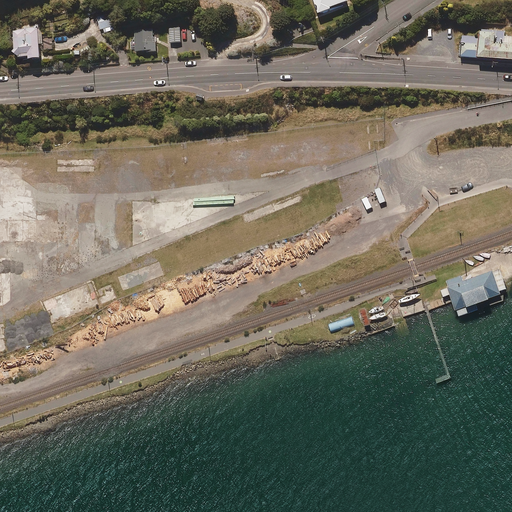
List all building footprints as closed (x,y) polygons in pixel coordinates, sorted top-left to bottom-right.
[(348,1),(347,0),(313,0),(318,13),(330,9),(330,7),(348,1)] [(113,10),(94,15),(96,26),(105,24),(107,33),(118,30),(113,10)] [(43,43),(41,23),(13,27),(16,57),(30,55),(31,58),(42,56),(40,43),(43,43)] [(511,35),(504,35),(505,26),(480,25),(480,37),(478,58),(511,60),(511,35)] [(180,42),(179,28),(168,28),(168,43),(180,42)] [(156,51),(155,29),(134,29),(134,41),(130,41),(130,51),(156,51)] [(478,58),(480,37),(461,36),(460,57),(478,58)] [(0,300),(0,301),(1,253),(0,253),(0,239),(21,240),(22,199),(0,198),(0,300)] [(448,287),(447,287),(447,288),(440,291),(443,298),(450,295),(455,311),(457,311),(459,317),(504,301),(504,293),(507,292),(499,270),(492,272),(492,271),(463,281),(461,275),(446,281),(448,287)] [(89,277),(42,295),(53,322),(112,299),(105,283),(93,288),(89,277)] [(4,323),(0,323),(0,347),(8,346),(4,323)]
